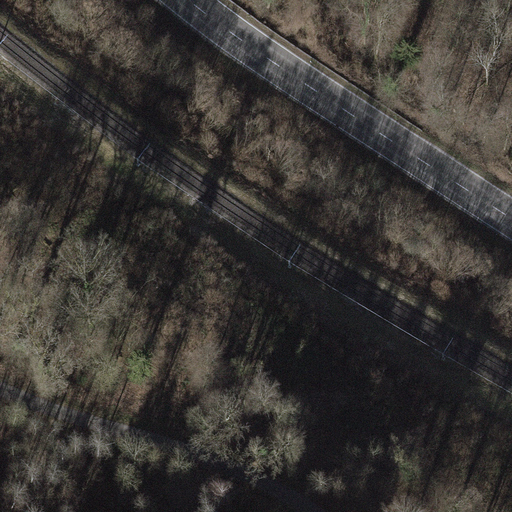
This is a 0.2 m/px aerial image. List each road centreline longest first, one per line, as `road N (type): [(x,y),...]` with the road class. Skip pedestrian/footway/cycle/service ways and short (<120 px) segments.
road 1 (primary): [(190,0),(511,220)]
road 2 (track): [(0,389),(216,460),(312,511)]
